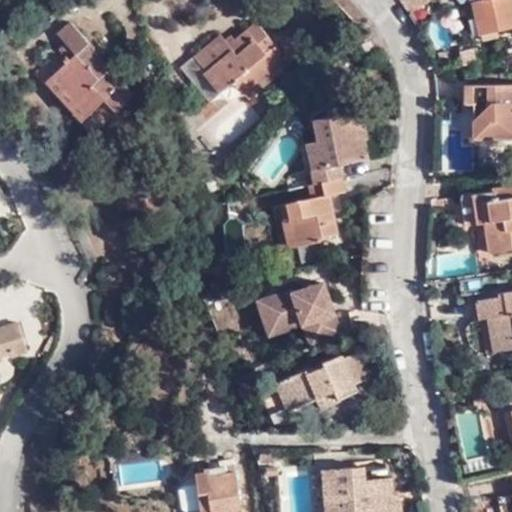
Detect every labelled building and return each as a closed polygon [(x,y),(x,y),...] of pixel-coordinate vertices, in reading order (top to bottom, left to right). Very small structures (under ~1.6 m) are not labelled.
[(403,0),(412,11),(419,6),(419,0),(403,0)] [(481,35),(511,28),(511,1),(511,0),(474,0),(481,35)] [(77,52),(69,60),(50,78),(87,118),(106,101),(116,112),(136,93),(70,24),(60,33),(68,42),(77,52)] [(229,46),(225,42),(220,37),(182,70),(220,113),(241,95),(246,98),(289,62),(291,63),(309,48),(291,27),(263,49),(247,31),(235,41),(229,46)] [(232,36),(225,42),(229,46),(235,41),(232,36)] [(60,50),(69,60),(77,52),(68,42),(60,50)] [(289,62),(246,98),(249,102),(291,64),(291,63),(289,62)] [(87,118),(50,78),(43,83),(93,135),(116,112),(106,101),(87,118)] [(511,139),(511,85),(468,85),(468,104),(475,105),(476,139),(511,139)] [(312,169),(315,186),(339,181),(343,179),(341,167),(370,160),(366,141),(359,142),(355,122),(352,105),(332,110),(333,117),(315,121),(320,142),(312,143),(316,168),(312,169)] [(365,119),(355,122),(359,142),(366,141),(369,140),(365,119)] [(315,186),(310,187),(312,199),(284,206),(287,224),(285,224),(291,249),(319,242),(318,238),(329,235),(339,233),(331,197),(342,195),(339,181),(315,186)] [(511,195),(511,190),(494,192),(495,200),(511,197),(511,195)] [(511,197),(495,200),(494,192),(474,195),(479,224),(486,223),(491,253),(511,250),(511,197)] [(287,224),(284,206),(274,209),(284,251),(291,249),(285,224),(287,224)] [(327,315),(323,305),(330,303),(323,282),(294,293),(293,290),(268,299),(272,313),(263,316),(270,336),(303,325),(313,345),(342,332),(334,313),(327,315)] [(488,319),(493,351),(511,347),(511,291),(499,294),(500,298),(477,303),(476,303),(480,320),(488,319)] [(272,313),(268,299),(258,302),(263,316),(272,313)] [(334,313),(330,303),(323,305),(327,315),(334,313)] [(486,353),(493,351),(488,319),(480,320),(482,331),(486,353)] [(0,378),(2,378),(0,372),(0,354),(11,352),(12,356),(28,350),(21,323),(0,328),(0,378)] [(357,350),(343,356),(352,383),(366,377),(357,350)] [(310,369),(285,378),(295,408),(319,398),(336,391),(339,400),(357,393),(352,383),(343,356),(326,362),(327,366),(311,373),(310,369)] [(295,408),(285,378),(278,381),(289,409),(295,408)] [(336,391),(319,398),(322,406),(339,400),(336,391)] [(456,468),(461,483),(491,475),(490,463),(469,469),(468,465),(456,468)] [(403,511),(403,502),(396,503),(395,495),(394,479),(367,480),(366,467),(317,471),(320,511),(403,511)] [(219,469),(206,472),(212,511),(241,511),(236,474),(220,476),(219,469)] [(212,511),(206,472),(195,474),(201,511),(212,511)]
